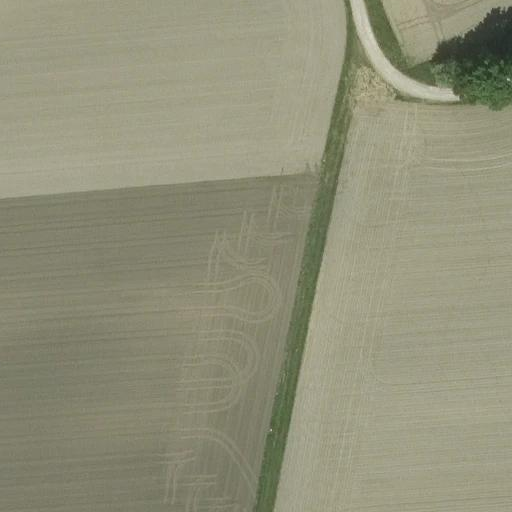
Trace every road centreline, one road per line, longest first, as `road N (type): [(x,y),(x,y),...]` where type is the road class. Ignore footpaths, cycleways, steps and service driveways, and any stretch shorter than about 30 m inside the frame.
road 1 (track): [(381,57),(340,132),(270,511)]
road 2 (track): [(511,67),(444,84),(413,76),(381,57),(361,0)]
